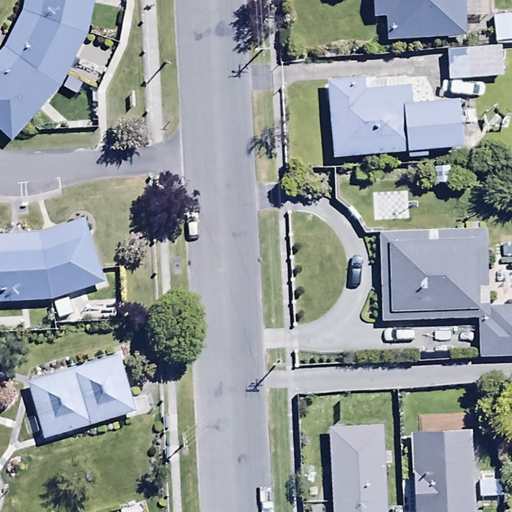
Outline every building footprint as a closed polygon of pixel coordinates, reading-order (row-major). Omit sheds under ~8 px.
[(0,75),(0,124),(16,138),(65,84),(91,30),(97,0),(43,0),(42,13),(11,64),(0,75)] [(384,0),(386,20),(462,18),(461,0),(384,0)] [(511,0),(491,0),(493,23),(511,21),(511,0)] [(446,60),(499,59),(498,27),(445,28),(446,60)] [(326,83),(332,160),(464,150),(460,100),(414,103),(413,87),(407,88),(406,77),(326,83)] [(484,293),(483,212),(380,214),(381,294),(484,293)] [(0,303),(53,302),(108,283),(87,220),(41,237),(2,238),(0,237),(0,303)] [(511,293),(476,294),(477,337),(511,336),(511,293)] [(28,379),(47,441),(142,412),(123,350),(28,379)] [(385,511),(381,404),(328,406),(331,511),(385,511)] [(472,511),(469,431),(409,434),(412,511),(472,511)]
